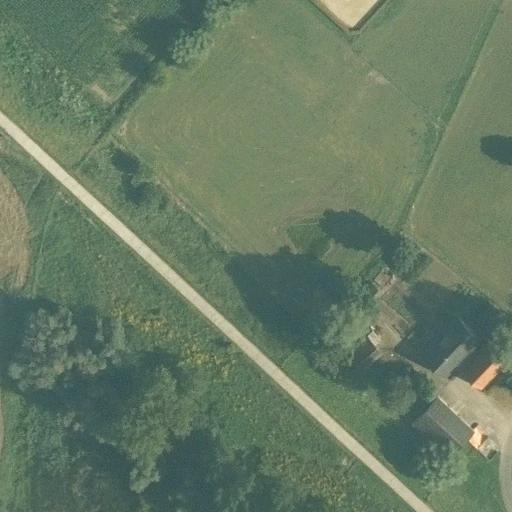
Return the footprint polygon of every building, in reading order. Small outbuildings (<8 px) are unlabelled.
[(400,270),(410,258),(401,250),(391,262),(400,270)] [(370,281),(359,294),(369,302),(380,290),(370,281)] [(478,335),(459,316),(423,353),(443,372),(454,360),(461,368),(460,368),(480,387),(506,359),(485,340),(479,347),(472,341),(478,335)] [(359,372),(382,350),(366,333),(342,354),(359,372)] [(437,394),(413,420),(449,455),(473,429),(437,394)]
